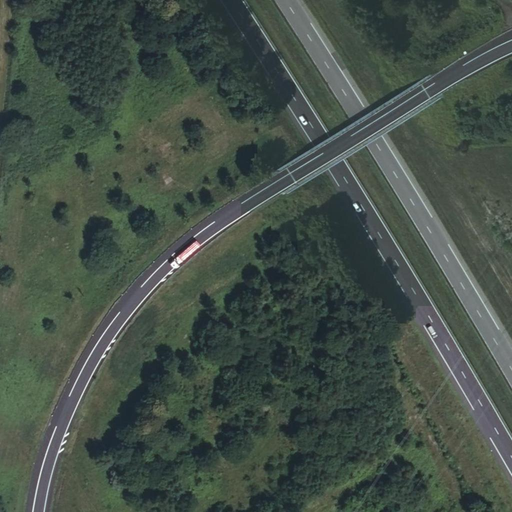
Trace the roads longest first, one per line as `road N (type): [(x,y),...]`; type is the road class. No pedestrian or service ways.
road 1 (motorway): [(511,45),(293,174),(165,267),(93,359),(55,442),(38,511)]
road 2 (motorway): [(230,0),(511,458)]
road 3 (motorway): [(511,377),(285,0)]
